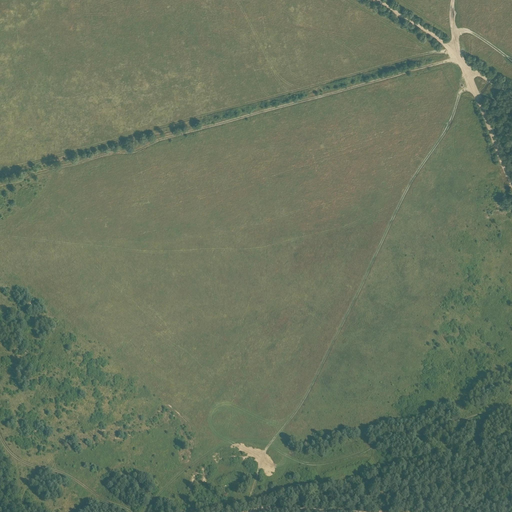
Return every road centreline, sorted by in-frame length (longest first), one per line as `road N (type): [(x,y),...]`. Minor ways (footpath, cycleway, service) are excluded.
road 1 (track): [(243,511),(265,449),(329,349),(406,189),(455,110),(466,69),(511,96)]
road 2 (track): [(0,183),(458,58)]
road 3 (track): [(511,406),(389,435),(335,460),(301,462),(269,445)]
road 4 (track): [(511,190),(455,53),(377,0)]
road 5 (track): [(269,445),(279,444),(286,456),(272,466),(218,436),(211,410),(231,404),(283,426)]
road 6 (track): [(131,511),(65,472),(19,460),(0,437)]
road 7 (track): [(269,445),(241,440),(215,448),(145,511)]
